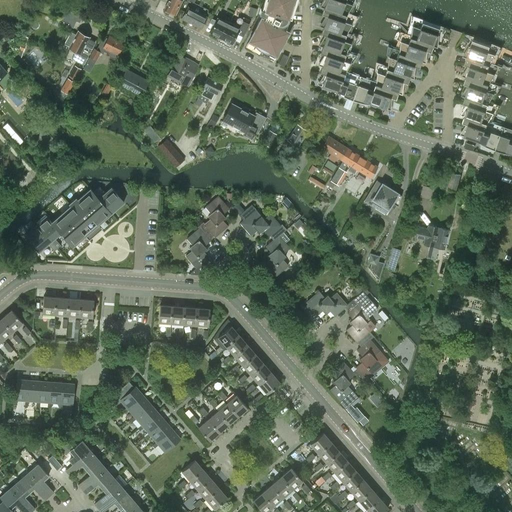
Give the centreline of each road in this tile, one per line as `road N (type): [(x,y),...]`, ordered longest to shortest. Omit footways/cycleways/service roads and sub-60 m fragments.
road 1 (residential): [(110,279),(224,292),(300,377)]
road 2 (tertiary): [(308,94),(126,0)]
road 3 (residential): [(300,377),(406,500)]
road 4 (residential): [(207,453),(300,377)]
